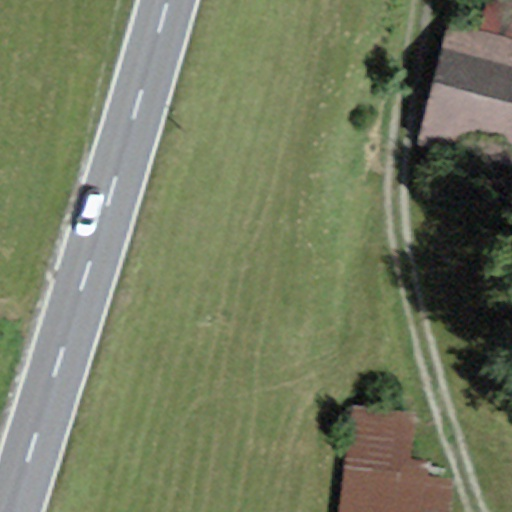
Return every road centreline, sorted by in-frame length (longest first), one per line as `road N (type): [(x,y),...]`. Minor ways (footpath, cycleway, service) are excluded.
road 1 (primary): [(167,0),(11,511)]
road 2 (track): [(476,511),(413,300),(399,219),(400,151),(427,0)]
